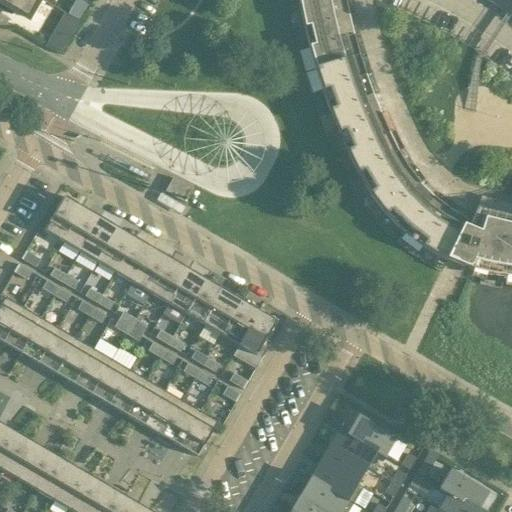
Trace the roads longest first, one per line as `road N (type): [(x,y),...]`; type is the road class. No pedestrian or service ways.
road 1 (residential): [(309,310),(35,148)]
road 2 (residential): [(511,192),(459,182),(418,146),(375,57),(366,0)]
road 3 (residential): [(309,310),(189,511)]
road 4 (residential): [(252,511),(355,336)]
road 5 (residential): [(511,428),(355,336)]
